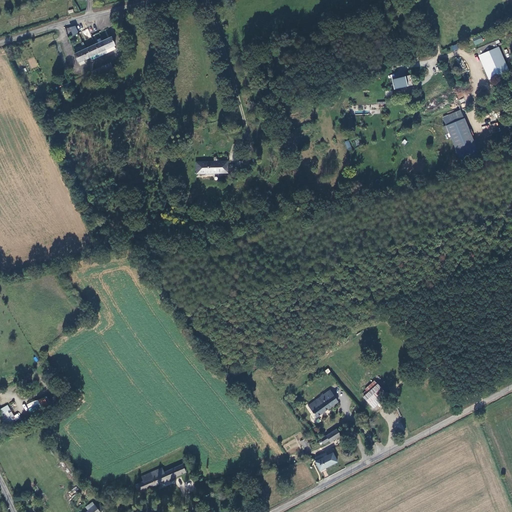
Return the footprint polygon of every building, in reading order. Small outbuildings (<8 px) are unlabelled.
[(403,2),(390,8),(392,13),(405,7),(403,2)] [(76,25),(66,28),(68,36),(78,33),(76,25)] [(105,50),(113,47),(110,38),(102,42),(105,50)] [(498,47),(495,41),(478,48),(480,54),(498,47)] [(102,42),(94,45),(97,53),(105,50),(102,42)] [(94,45),(85,49),(88,57),(89,57),(97,53),(94,45)] [(498,47),(480,54),(490,78),(508,70),(498,47)] [(85,49),(73,54),(77,62),(82,60),(88,57),(85,49)] [(91,72),(94,79),(99,77),(96,70),(91,72)] [(394,89),(408,86),(406,76),(392,79),(394,89)] [(443,118),(446,125),(464,118),(461,111),(443,118)] [(446,125),(458,153),(476,146),(464,118),(446,125)] [(499,124),(482,125),(483,134),(499,133),(499,124)] [(227,159),(195,160),(195,173),(227,172),(227,159)] [(364,391),(365,393),(367,395),(377,386),(374,383),(364,391)] [(363,399),(372,410),(386,397),(377,386),(367,395),(365,393),(362,396),(364,398),(363,399)] [(330,391),(308,406),(316,417),(338,402),(330,391)] [(47,397),(26,403),(29,412),(49,406),(47,397)] [(18,414),(14,416),(8,404),(0,408),(0,412),(7,425),(20,418),(18,414)] [(321,439),(323,443),(323,444),(329,440),(331,442),(341,436),(336,429),(321,439)] [(305,438),(300,441),(304,448),(309,445),(305,438)] [(333,452),(317,461),(321,471),(338,462),(333,452)] [(138,492),(185,472),(182,464),(164,472),(162,467),(141,476),(143,481),(135,484),(138,492)]
